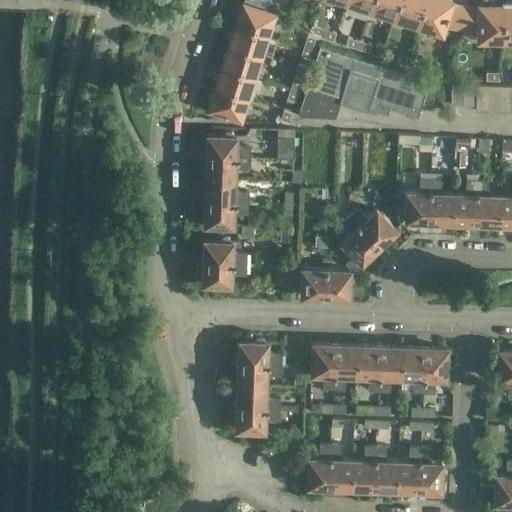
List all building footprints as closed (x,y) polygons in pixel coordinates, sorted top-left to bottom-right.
[(244,0),(244,2),(244,3),(273,12),(276,3),(269,1),(269,0),(244,0)] [(368,10),(371,0),(345,0),(344,2),(368,10)] [(392,17),(397,0),(371,0),(368,10),(392,17)] [(416,25),(423,0),(397,0),(392,17),(416,25)] [(423,0),(416,25),(441,33),(443,27),(451,3),(451,0),(423,0)] [(505,5),(504,5),(494,5),(494,3),(493,2),(493,1),(492,0),(491,0),(483,0),(482,1),(482,2),(482,4),(479,4),(479,8),(476,34),(476,39),(504,40),(505,5)] [(267,33),(273,12),(244,3),(244,2),(243,2),(242,6),(239,7),(237,13),(239,15),(236,24),(267,33)] [(459,30),(465,5),(451,3),(443,27),(459,30)] [(476,34),(479,8),(465,5),(459,30),(476,34)] [(260,54),(267,33),(236,24),(233,32),(231,33),(229,39),(230,42),(229,45),(260,54)] [(335,33),(311,25),(308,30),(319,37),(332,41),(335,33)] [(306,33),(303,45),(311,48),(314,39),(306,33)] [(348,36),(345,45),(356,49),(359,40),(348,36)] [(370,44),(359,40),(356,49),(367,53),(370,44)] [(253,75),(260,54),(229,45),(227,53),(224,54),(222,60),(223,62),(222,65),(253,75)] [(299,56),(308,59),(311,48),(303,45),(299,56)] [(433,83),(381,66),(319,46),(297,114),(334,117),(338,102),(366,111),(367,109),(376,112),(378,105),(416,117),(421,103),(432,102),(433,83)] [(398,54),(396,62),(407,66),(410,58),(398,54)] [(422,61),(410,58),(407,66),(419,70),(422,61)] [(247,96),(253,75),(222,65),(220,74),(217,75),(215,81),(217,83),(216,86),(247,96)] [(485,81),(498,81),(498,72),(485,72),(485,81)] [(297,91),(301,79),(293,76),(289,88),(297,91)] [(462,106),(463,85),(451,84),(450,105),(462,106)] [(475,106),(475,85),(463,85),(462,106),(475,106)] [(487,111),(487,85),(475,85),(475,106),(475,111),(487,111)] [(498,112),(499,86),(487,85),(487,111),(498,112)] [(240,117),(247,96),(216,86),(213,94),(210,96),(209,101),(210,104),(209,107),(240,117)] [(510,112),(511,86),(499,86),(498,112),(510,112)] [(294,102),(297,91),(289,88),(285,100),(294,102)] [(291,111),(282,108),(278,120),(288,123),(291,111)] [(207,134),(206,156),(249,157),(250,146),(235,146),(236,135),(234,135),(232,132),(226,132),(223,134),(207,134)] [(432,137),(432,136),(419,135),(418,144),(431,144),(431,137),(432,137)] [(470,138),(455,137),(454,146),(469,147),(470,138)] [(291,159),(292,139),(278,138),(277,158),(291,159)] [(488,153),(489,139),(489,138),(479,138),(478,153),(488,153)] [(511,151),(511,139),(501,139),(501,151),(511,151)] [(456,151),(455,166),(464,166),(465,151),(456,151)] [(477,168),(478,153),(468,152),(468,167),(477,168)] [(249,169),(249,157),(206,156),(206,178),(233,179),(234,169),(249,169)] [(291,169),(291,182),(301,182),(302,170),(291,169)] [(452,221),(453,193),(441,192),(441,177),(440,177),(440,173),(429,173),(429,177),(430,177),(429,220),(452,221)] [(430,177),(429,177),(418,177),(418,191),(406,191),(405,219),(429,220),(430,177)] [(233,190),(233,181),(233,179),(206,178),(205,200),(248,202),(249,191),(233,190)] [(475,222),(477,179),(464,178),(464,193),(453,193),(452,221),(475,222)] [(498,222),(499,194),(487,194),(487,179),(477,179),(475,222),(498,222)] [(511,222),(511,180),(511,195),(499,194),(498,222),(511,222)] [(284,192),(284,202),(284,204),(299,204),(299,192),(284,192)] [(248,214),(248,202),(205,200),(204,224),(232,224),(233,214),(248,214)] [(299,216),(299,204),(284,204),(284,216),(299,216)] [(396,229),(376,208),(366,217),(356,206),(348,214),(378,245),(396,229)] [(361,262),(378,245),(348,214),(340,222),(349,233),(342,241),(361,262)] [(235,242),(250,242),(250,226),(236,226),(235,242)] [(327,247),(327,236),(314,236),(314,246),(327,247)] [(204,239),(203,261),(246,262),(246,251),(232,251),(232,240),(231,240),(228,237),(222,237),(220,240),(204,239)] [(230,284),(231,274),(245,274),(246,262),(203,261),(202,283),(218,283),(220,286),(226,286),(229,284),(230,284)] [(325,296),(325,268),(302,267),(301,295),(325,296)] [(349,269),(341,269),(325,268),(325,296),(348,297),(349,269)] [(270,285),(285,286),(286,272),(271,271),(270,285)] [(281,352),(267,351),(267,340),(266,340),(263,338),(257,337),(255,340),(239,340),(238,358),(236,358),(236,362),(281,363),(281,352)] [(333,389),(335,343),(312,342),(311,372),(322,373),(321,388),(333,389)] [(356,374),(357,344),(335,343),(333,389),(344,389),(345,374),(356,374)] [(378,391),(380,344),(357,344),(356,374),(367,374),(366,390),(378,391)] [(401,376),(402,345),(380,344),(378,391),(388,391),(389,375),(401,376)] [(423,392),(425,346),(402,345),(401,376),(412,376),(411,392),(423,392)] [(447,347),(425,346),(423,392),(434,392),(434,377),(446,377),(446,374),(448,371),(448,366),(446,363),(447,347)] [(511,394),(511,349),(498,349),(498,365),(495,367),(495,373),(497,376),(497,379),(507,379),(507,394),(511,394)] [(297,364),(305,365),(306,355),(298,354),(297,364)] [(280,375),(281,363),(236,362),(236,365),(238,365),(237,384),(265,385),(265,374),(280,375)] [(294,377),(294,385),(303,385),(304,377),(294,377)] [(280,407),(280,397),(265,396),(265,385),(237,384),(236,403),(235,403),(234,406),(280,407)] [(334,413),(335,405),(323,405),(322,413),(334,413)] [(347,406),(335,405),(334,413),(346,414),(347,406)] [(279,420),(280,407),(234,406),(234,410),(236,410),(236,428),(252,429),(254,432),(260,432),(263,429),(264,429),(264,419),(279,420)] [(378,415),(379,407),(367,406),(366,414),(378,415)] [(391,407),(379,407),(378,415),(390,415),(391,407)] [(423,416),(423,408),(411,408),(411,416),(423,416)] [(435,409),(423,408),(423,416),(434,417),(435,409)] [(487,409),(487,417),(499,417),(499,409),(487,409)] [(332,417),(332,425),(344,425),(344,418),(332,417)] [(378,427),(378,419),(366,418),(366,426),(378,427)] [(390,419),(378,419),(378,427),(390,427),(390,419)] [(422,428),(422,420),(410,420),(410,428),(422,428)] [(434,421),(422,420),(422,428),(434,429),(434,421)] [(499,432),(499,424),(485,424),(485,432),(499,432)] [(297,440),(303,434),(295,426),(289,431),(297,440)] [(329,486),(331,442),(318,442),(317,455),(316,455),(308,455),(308,458),(305,460),(305,466),(308,469),(307,485),(329,486)] [(351,486),(352,458),(341,458),(341,443),(331,442),(329,486),(351,486)] [(374,487),(375,444),(363,444),(362,459),(352,458),(351,486),(374,487)] [(396,488),(397,460),(385,459),(386,445),(375,444),(374,487),(396,488)] [(418,489),(420,446),(407,445),(407,460),(397,460),(396,488),(418,489)] [(431,446),(420,446),(418,489),(440,490),(441,474),(444,471),(444,465),(441,462),(441,461),(433,461),(430,461),(431,446)] [(511,501),(511,459),(505,459),(504,473),(495,473),(495,474),(492,477),(492,483),(495,485),(494,501),(511,501)]
